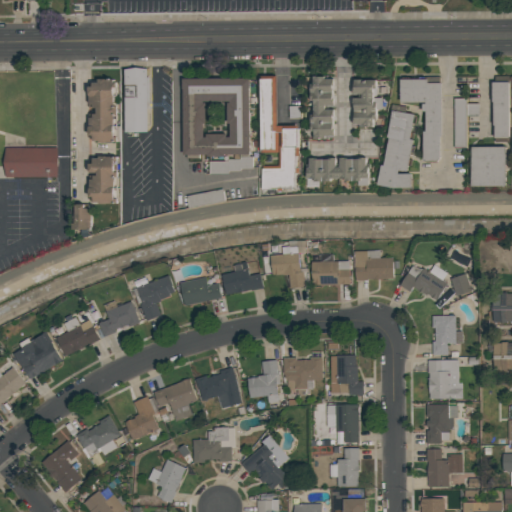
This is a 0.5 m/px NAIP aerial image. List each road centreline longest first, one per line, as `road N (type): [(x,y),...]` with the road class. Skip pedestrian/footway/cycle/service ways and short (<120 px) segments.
road 1 (residential): [(392,322),(218,339),(126,370),(0,449)]
road 2 (secondary): [(511,31),(157,36)]
road 3 (residential): [(392,322),(393,511)]
road 4 (secondary): [(121,36),(0,37)]
